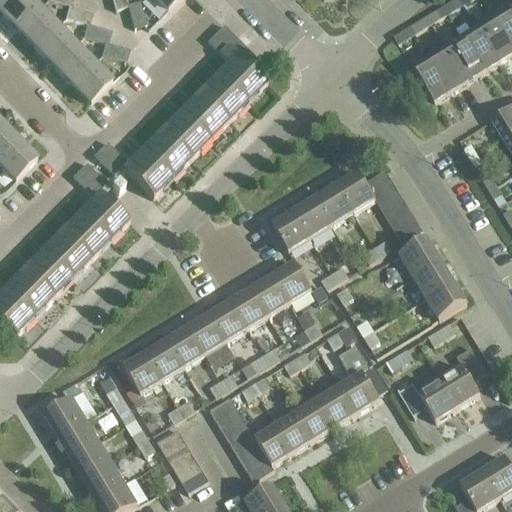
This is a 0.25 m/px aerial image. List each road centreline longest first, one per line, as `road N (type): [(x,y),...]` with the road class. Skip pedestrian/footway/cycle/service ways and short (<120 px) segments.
road 1 (residential): [(5,405),(331,79)]
road 2 (residential): [(511,322),(412,161),(331,79)]
road 3 (residential): [(84,158),(177,70),(187,46),(234,0)]
road 4 (residential): [(401,511),(421,482),(511,427)]
